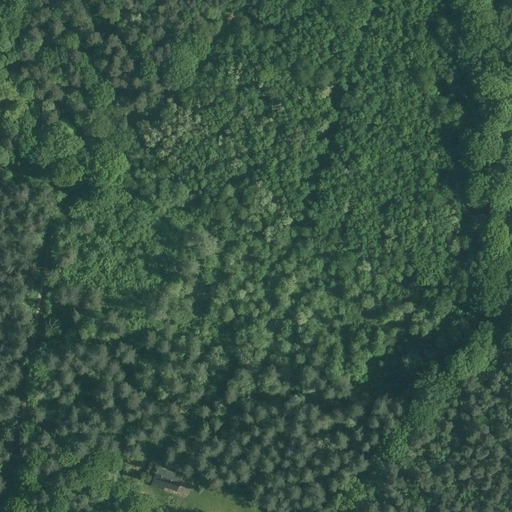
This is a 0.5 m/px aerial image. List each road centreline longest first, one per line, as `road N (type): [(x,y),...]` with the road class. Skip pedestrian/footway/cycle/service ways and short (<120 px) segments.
road 1 (track): [(0,503),(47,262),(72,199),(108,180),(246,0)]
road 2 (track): [(108,180),(511,311)]
road 3 (track): [(19,411),(187,460),(313,511)]
road 4 (track): [(476,302),(470,0)]
